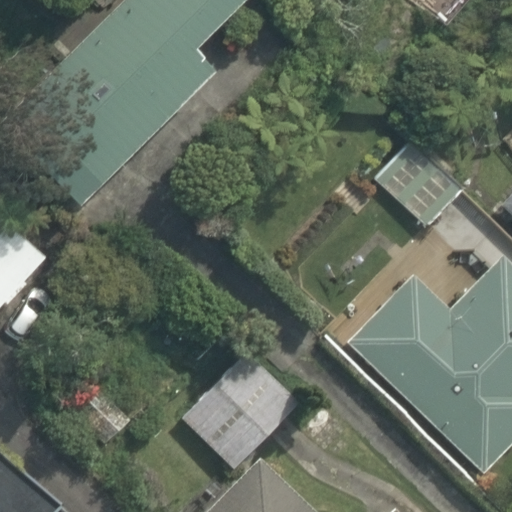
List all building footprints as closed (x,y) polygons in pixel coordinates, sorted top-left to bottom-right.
[(211,3),(207,0),(107,0),(0,111),(0,148),(55,202),(183,71),(163,52),(211,3)] [(397,141),(365,180),(419,224),(451,185),(397,141)] [(511,177),(483,210),(511,235),(511,177)] [(432,310),(398,277),(334,342),(471,478),(511,436),(511,305),(474,268),(432,310)] [(235,345),(167,413),(221,466),(288,398),(235,345)] [(0,511),(44,511),(51,505),(0,458),(0,511)] [(366,511),(281,511),(236,468),(193,511),(385,511),(375,502),(366,511)]
